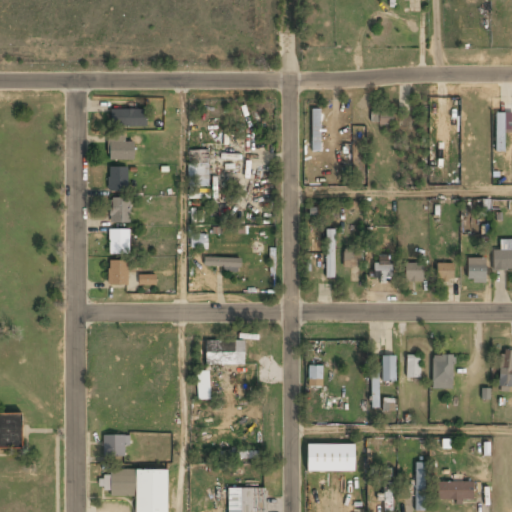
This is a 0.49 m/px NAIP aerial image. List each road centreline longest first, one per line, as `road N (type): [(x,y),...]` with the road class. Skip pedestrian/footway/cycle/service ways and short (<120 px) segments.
road 1 (residential): [(511,75),(0,82)]
road 2 (residential): [(511,312),(78,311)]
road 3 (residential): [(74,511),(74,82)]
road 4 (residential): [(288,511),(286,83)]
